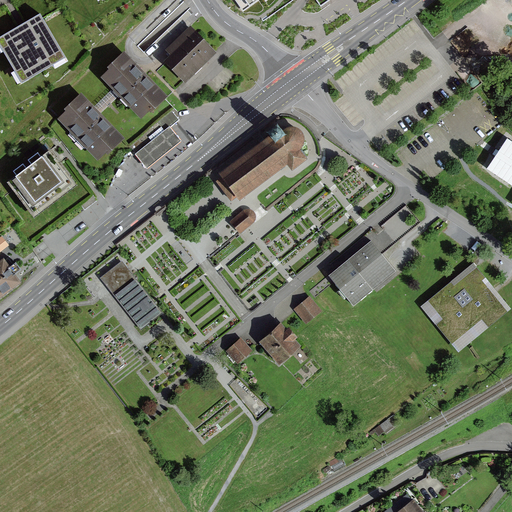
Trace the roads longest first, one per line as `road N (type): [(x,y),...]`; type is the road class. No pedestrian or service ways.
road 1 (primary): [(291,84),(0,327)]
road 2 (residential): [(411,188),(213,350)]
road 3 (residential): [(511,441),(446,450),(339,511)]
road 4 (residential): [(291,84),(411,188)]
road 5 (primary): [(406,0),(291,84)]
road 6 (residential): [(411,188),(511,255)]
road 7 (residential): [(206,0),(263,47),(291,84)]
